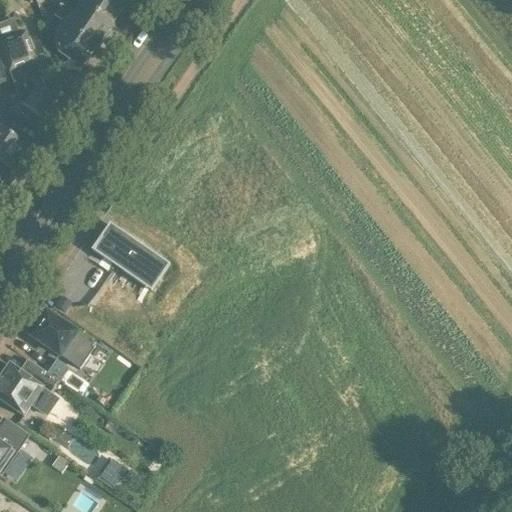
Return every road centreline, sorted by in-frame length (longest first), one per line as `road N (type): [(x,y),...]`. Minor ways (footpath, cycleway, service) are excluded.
road 1 (secondary): [(0,302),(209,0)]
road 2 (secondary): [(183,0),(0,262)]
